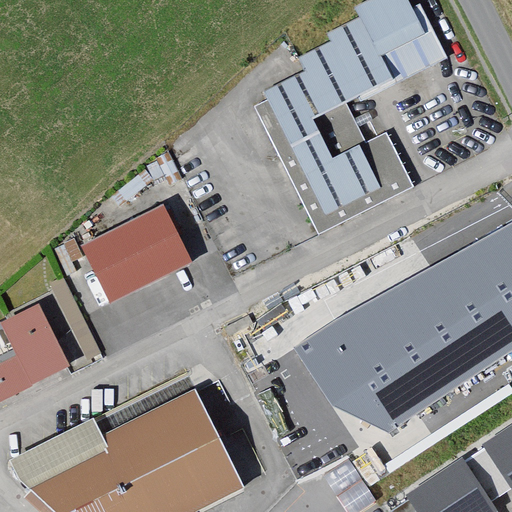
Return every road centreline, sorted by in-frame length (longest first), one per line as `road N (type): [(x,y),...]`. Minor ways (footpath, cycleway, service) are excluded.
road 1 (unclassified): [(511,159),(0,427)]
road 2 (unknown): [(297,271),(285,323),(295,350),(340,395),(342,407),(280,477)]
